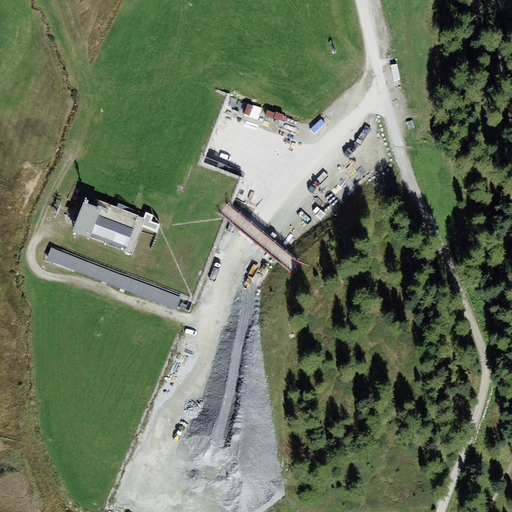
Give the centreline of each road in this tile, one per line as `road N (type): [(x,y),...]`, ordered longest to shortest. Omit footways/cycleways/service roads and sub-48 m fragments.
road 1 (track): [(441,511),(487,363),(399,146)]
road 2 (track): [(221,330),(39,274),(32,246),(71,152)]
